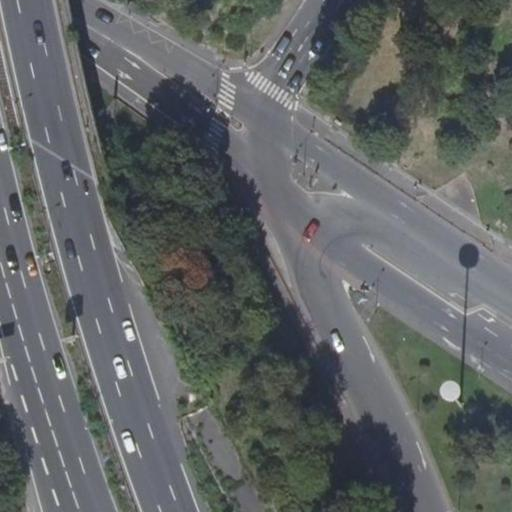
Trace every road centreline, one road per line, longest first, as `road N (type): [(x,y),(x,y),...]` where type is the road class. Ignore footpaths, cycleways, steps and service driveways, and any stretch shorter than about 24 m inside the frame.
road 1 (motorway): [(169,511),(88,259),(27,0)]
road 2 (motorway): [(0,225),(86,511)]
road 3 (secondary): [(40,0),(262,171)]
road 4 (secondary): [(261,114),(192,70),(42,0)]
road 5 (secondary): [(460,254),(261,114)]
road 6 (secondary): [(322,301),(421,511)]
road 7 (secondary): [(333,237),(511,361)]
road 8 (secondary): [(262,171),(322,301)]
road 9 (secondary): [(460,254),(367,218),(333,237)]
road 10 (secondary): [(338,0),(261,114)]
